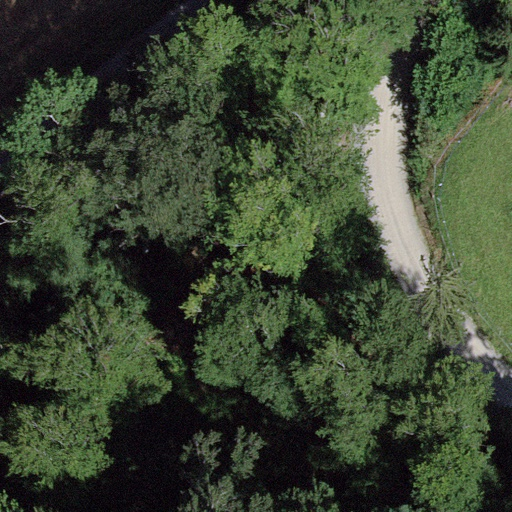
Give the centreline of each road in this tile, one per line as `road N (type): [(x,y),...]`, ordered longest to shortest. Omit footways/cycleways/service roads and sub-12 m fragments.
road 1 (track): [(429,0),(392,91),(383,185),(396,240),(426,300),(511,391)]
road 2 (track): [(200,0),(0,169)]
